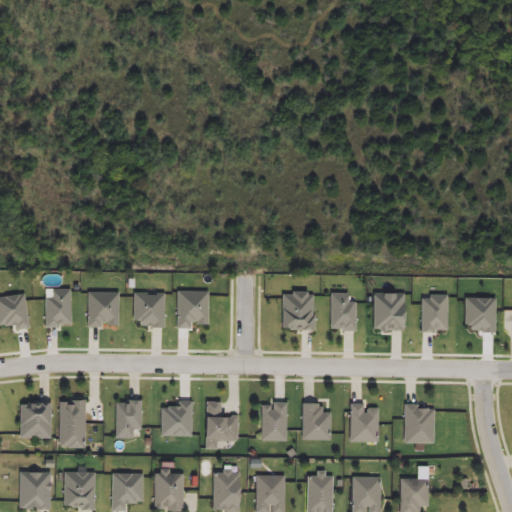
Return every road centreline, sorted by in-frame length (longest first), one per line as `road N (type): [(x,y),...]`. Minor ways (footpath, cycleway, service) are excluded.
road 1 (residential): [(0,370),(511,369)]
road 2 (residential): [(486,369),(488,422),(511,503)]
